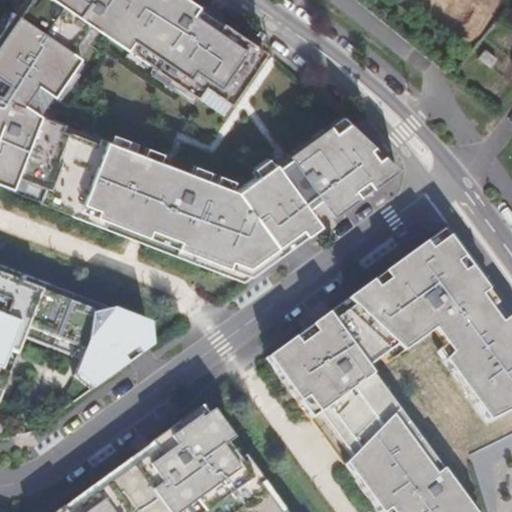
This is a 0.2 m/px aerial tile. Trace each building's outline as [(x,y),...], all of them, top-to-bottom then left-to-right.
[(183,0),(39,0),(25,21),(21,19),(0,49),(0,186),(20,194),(23,186),(52,198),(48,209),(78,221),(81,213),(138,235),(152,241),(250,279),(309,235),(313,240),(327,230),(282,168),(244,197),(50,122),(124,45),(230,121),(273,62),(183,0)] [(33,0),(21,19),(25,21),(39,0),(33,0)] [(481,20),(461,5),(453,16),(472,31),(481,20)] [(496,58),(484,48),(478,56),(490,66),(496,58)] [(344,123),(290,163),(333,226),(401,177),(344,123)] [(327,230),(333,226),(290,163),(282,168),(327,230)] [(277,361),(269,366),(281,383),(313,430),(346,478),(369,511),(452,511),(446,503),(454,497),(368,378),(397,356),(403,362),(434,340),(452,365),(444,371),(478,417),(485,412),(497,428),(511,416),(511,333),(451,248),(445,240),(428,253),(277,361)] [(0,424),(32,342),(88,364),(81,381),(105,390),(164,348),(153,332),(108,314),(50,292),(0,272),(0,424)] [(179,511),(194,501),(202,511),(278,511),(246,464),(241,468),(229,451),(235,447),(214,418),(202,427),(201,425),(184,437),(179,431),(152,451),(157,457),(80,511),(179,511)]
